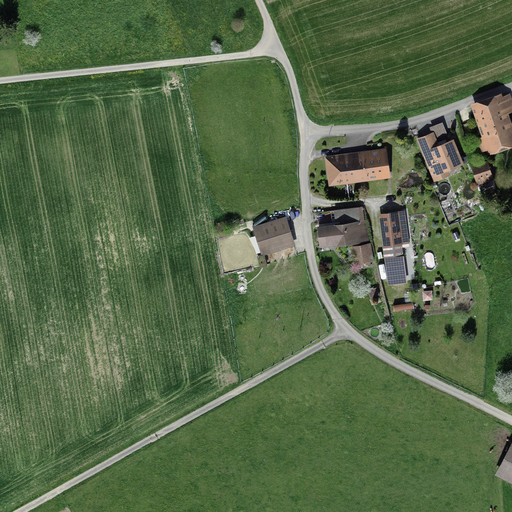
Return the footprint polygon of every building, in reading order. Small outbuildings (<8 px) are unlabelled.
[(496,97),(474,105),(485,137),(480,139),(484,151),(489,150),(490,155),(511,147),(511,114),(511,112),(511,93),(496,99),(496,97)] [(438,129),(419,138),(439,183),(472,168),(458,136),(444,142),(438,129)] [(382,175),(394,174),(392,152),(379,153),(378,149),(329,154),(332,185),(383,180),(382,175)] [(475,165),(479,181),(496,176),(492,161),(475,165)] [(355,245),(362,245),(361,239),(365,239),(364,234),(370,234),(367,205),(348,207),(348,211),(318,214),(322,249),(355,245)] [(407,209),(382,213),(388,247),(413,243),(407,209)] [(289,215),(262,224),(271,254),(299,246),(289,215)] [(362,245),(355,245),(357,263),(376,262),(374,243),(362,245)] [(401,257),(387,259),(389,281),(404,279),(401,257)] [(395,310),(412,307),(411,301),(394,304),(395,310)] [(511,441),(495,475),(511,484),(511,441)]
